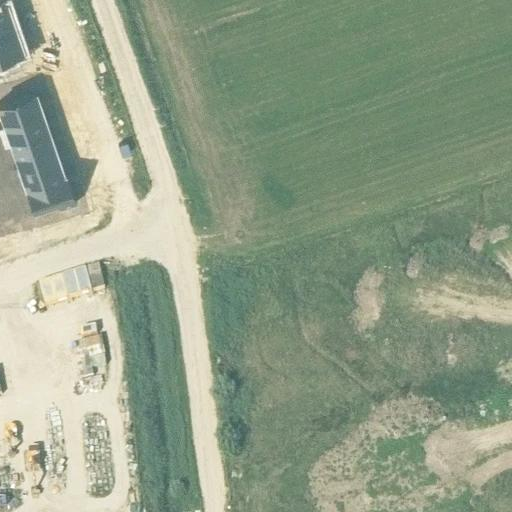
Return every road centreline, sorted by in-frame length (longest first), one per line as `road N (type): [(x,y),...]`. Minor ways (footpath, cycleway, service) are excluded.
road 1 (unclassified): [(216,511),(195,340),(170,226)]
road 2 (residential): [(54,0),(135,236)]
road 3 (unclassified): [(170,226),(152,143),(114,45)]
road 4 (residential): [(135,236),(0,279)]
